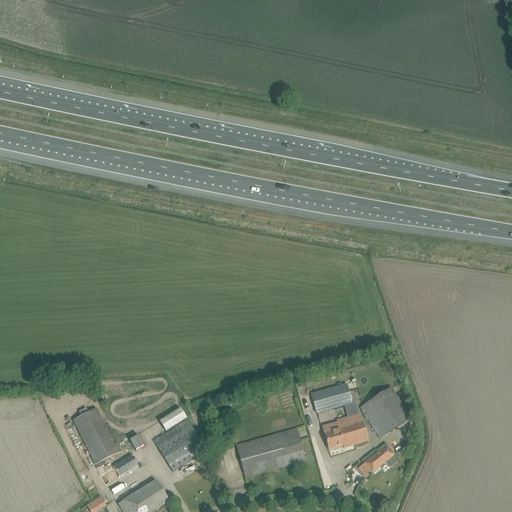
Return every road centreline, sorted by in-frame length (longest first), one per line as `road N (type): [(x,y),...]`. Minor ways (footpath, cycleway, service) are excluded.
road 1 (motorway): [(0,132),(511,233)]
road 2 (motorway): [(511,191),(0,91)]
